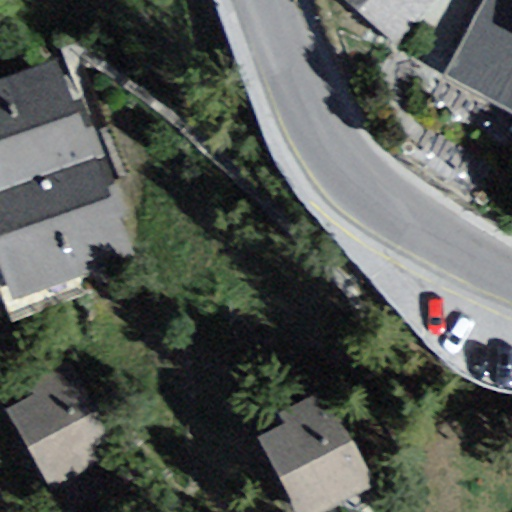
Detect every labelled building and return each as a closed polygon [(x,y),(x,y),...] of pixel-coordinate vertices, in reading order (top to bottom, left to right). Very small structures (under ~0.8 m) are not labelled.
[(419,0),(294,0),(361,63),(419,0)] [(511,0),(484,0),(444,73),(511,109),(511,0)] [(60,59),(0,81),(0,249),(17,294),(132,252),(60,59)] [(5,405),(49,485),(118,447),(69,356),(26,380),(32,391),(5,405)] [(256,438),(297,511),(320,511),(377,481),(325,387),(279,413),(284,422),(256,438)]
